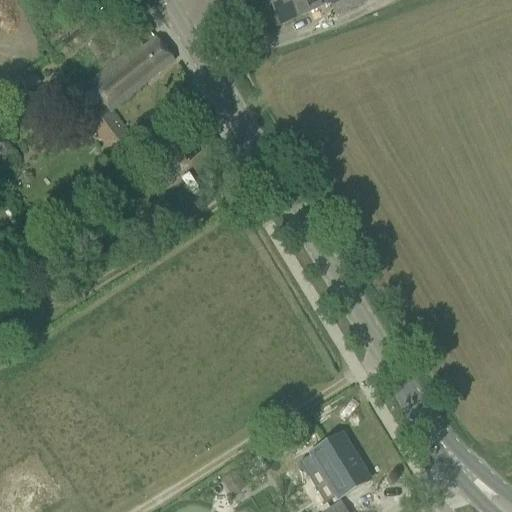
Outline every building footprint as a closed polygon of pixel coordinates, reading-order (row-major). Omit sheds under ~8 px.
[(315,0),(266,0),(278,26),(319,7),(315,0)] [(331,0),(327,2),(334,18),(364,4),(361,0),(331,0)] [(89,126),(118,161),(138,145),(112,113),(173,62),(155,39),(143,49),(138,44),(87,87),(107,111),(89,126)] [(96,42),(88,48),(97,58),(104,52),(96,42)] [(32,76),(20,85),(27,94),(39,84),(32,76)] [(39,260),(35,254),(40,251),(30,236),(5,253),(19,274),(39,260)] [(341,437),(310,456),(337,500),(365,484),(351,462),(355,459),(341,437)] [(232,474),(221,482),(230,496),(242,488),(232,474)]
